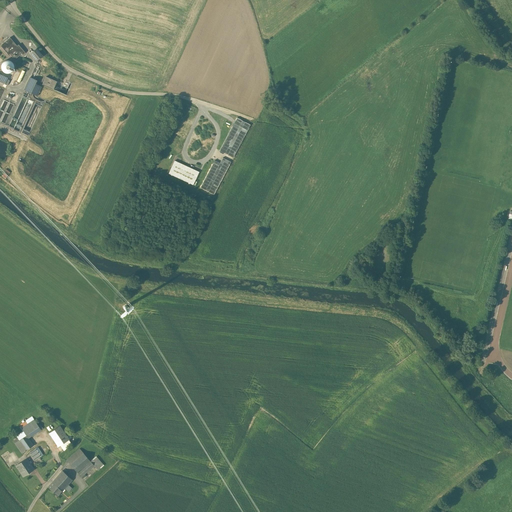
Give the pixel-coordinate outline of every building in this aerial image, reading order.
[(23,55),(25,53),(18,45),(17,46),(10,37),(0,45),(7,54),(9,53),(14,60),(22,54),(23,55)] [(30,53),(37,61),(42,56),(36,48),(30,53)] [(24,59),(21,66),(28,68),(31,62),(24,59)] [(14,68),(14,67),(14,65),(13,64),(13,63),(12,62),(11,61),(10,61),(8,60),(7,60),(6,60),(4,61),(3,61),(2,62),(2,63),(1,64),(1,66),(1,67),(1,69),(1,70),(3,72),(4,72),(5,73),(6,73),(7,73),(10,73),(11,72),(12,71),(13,70),(13,69),(14,68)] [(20,83),(25,72),(22,70),(17,81),(20,83)] [(0,74),(0,81),(7,85),(9,81),(7,80),(7,78),(0,74)] [(30,77),(24,90),(37,96),(41,87),(35,84),(37,80),(30,77)] [(57,82),(46,77),(42,85),(53,90),(57,82)] [(237,118),(220,150),(233,157),(250,125),(237,118)] [(212,125),(203,121),(198,132),(205,135),(207,136),(212,125)] [(190,128),(181,124),(176,135),(185,139),(190,128)] [(214,140),(207,136),(205,135),(200,146),(202,147),(209,151),(214,140)] [(202,147),(200,146),(193,143),(188,154),(197,158),(202,147)] [(214,160),(200,187),(214,194),(231,162),(223,158),(220,163),(214,160)] [(199,172),(174,161),(168,174),(193,185),(199,172)] [(7,169),(1,175),(6,179),(11,172),(7,169)] [(28,438),(43,428),(41,426),(39,428),(34,420),(21,428),(23,432),(16,436),(18,438),(13,441),(22,453),(33,446),(28,438)] [(68,439),(59,426),(49,433),(59,446),(68,439)] [(36,448),(30,453),(35,460),(41,456),(36,448)] [(80,448),(68,458),(82,475),(95,464),(98,468),(104,464),(96,455),(90,460),(80,448)] [(34,470),(26,459),(16,466),(23,477),(34,470)] [(62,471),(48,487),(58,496),(72,480),(62,471)]
